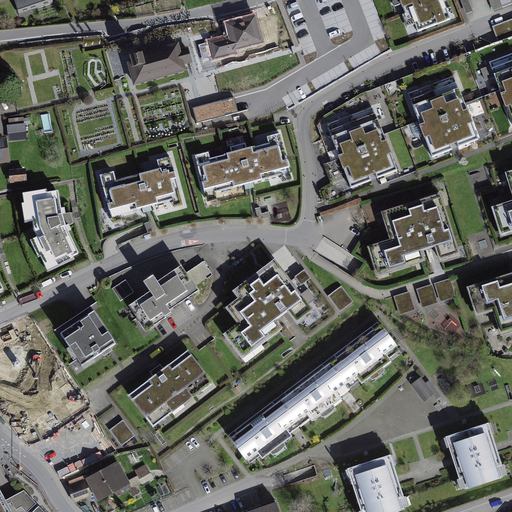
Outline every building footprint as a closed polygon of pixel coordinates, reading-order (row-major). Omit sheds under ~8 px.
[(14,0),(19,13),(52,3),(51,0),(14,0)] [(450,23),(442,0),(398,0),(402,10),(408,8),(417,34),(450,23)] [(468,0),(461,0),(466,13),(473,10),(468,0)] [(511,0),(488,0),(493,11),(511,4),(511,0)] [(226,20),(230,34),(209,39),(214,59),(237,53),(236,47),(262,41),(256,13),(226,20)] [(145,48),(124,53),(133,85),(188,69),(180,38),(145,48)] [(511,55),(489,64),(511,125),(511,55)] [(478,140),(454,78),(408,95),(432,157),(478,140)] [(235,99),(193,110),(197,125),(239,114),(235,99)] [(397,172),(372,108),(326,126),(350,190),(397,172)] [(7,134),(0,134),(0,162),(12,160),(7,134)] [(283,138),(197,162),(206,196),(292,172),(283,138)] [(185,164),(113,183),(122,218),(195,198),(185,164)] [(26,168),(9,170),(11,183),(27,181),(26,168)] [(511,171),(505,173),(511,195),(511,201),(492,208),(502,238),(511,234),(511,171)] [(32,221),(36,236),(31,239),(45,268),(80,252),(65,222),(62,223),(61,218),(62,218),(59,188),(23,192),(26,222),(32,221)] [(439,264),(460,258),(440,195),(382,213),(392,242),(368,250),(377,278),(422,263),(419,255),(434,250),(439,264)] [(290,209),(280,209),(279,220),(290,221),(290,209)] [(313,311),(275,260),(229,294),(235,301),(225,309),(236,324),(221,335),(240,360),(281,329),(276,322),(288,314),(296,324),(313,311)] [(171,315),(168,312),(197,293),(194,289),(213,276),(204,263),(185,276),(180,268),(158,283),(152,276),(141,283),(148,294),(127,309),(144,334),(171,315)] [(305,267),(296,274),(302,282),(311,275),(305,267)] [(475,319),(494,313),(501,336),(511,332),(511,274),(466,288),(475,319)] [(450,278),(433,283),(439,303),(456,297),(450,278)] [(329,293),(340,310),(354,301),(343,284),(329,293)] [(432,284),(416,289),(422,308),(438,303),(432,284)] [(410,291),(394,296),(400,315),(416,310),(410,291)] [(94,311),(59,334),(82,369),(117,345),(94,311)] [(380,319),(330,357),(355,391),(406,353),(380,319)] [(189,351),(127,396),(151,430),(213,385),(189,351)] [(20,352),(0,372),(0,381),(19,400),(44,376),(20,352)] [(330,357),(279,395),(305,429),(355,391),(330,357)] [(421,377),(411,385),(425,402),(435,395),(421,377)] [(279,395),(229,433),(255,467),(305,429),(279,395)] [(491,421),(449,434),(465,487),(507,474),(491,421)] [(393,453),(349,466),(362,511),(401,511),(410,510),(393,453)] [(119,461),(103,469),(114,492),(130,484),(119,461)] [(146,464),(135,471),(143,484),(154,478),(146,464)] [(103,469),(87,477),(98,499),(114,492),(103,469)] [(0,491),(0,511),(10,511),(7,505),(5,500),(0,491)] [(24,491),(5,500),(7,505),(12,502),(16,509),(21,507),(26,511),(27,511),(36,503),(24,491)] [(279,511),(276,501),(245,511),(279,511)]
